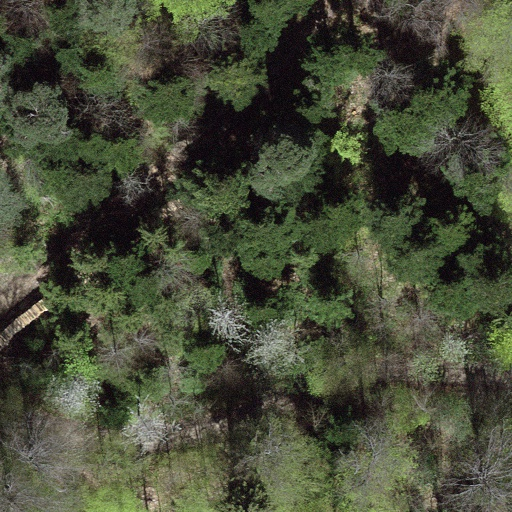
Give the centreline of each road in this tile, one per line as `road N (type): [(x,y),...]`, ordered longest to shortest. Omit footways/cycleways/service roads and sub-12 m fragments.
road 1 (track): [(0,420),(128,441),(188,434),(343,378),(511,377)]
road 2 (track): [(329,0),(0,329)]
